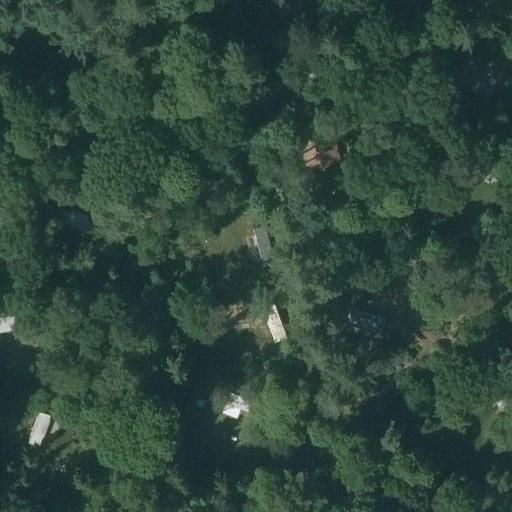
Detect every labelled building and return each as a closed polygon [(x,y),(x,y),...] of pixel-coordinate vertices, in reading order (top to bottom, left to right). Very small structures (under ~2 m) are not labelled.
[(22,23),(0,38),(0,43),(3,48),(28,31),(22,23)] [(484,104),(492,93),(462,71),(453,83),(484,104)] [(328,124),(293,132),(305,181),(339,173),(328,124)] [(475,151),(470,161),(492,173),(499,176),(504,167),(475,151)] [(90,236),(94,225),(63,211),(58,222),(90,236)] [(273,258),(264,226),(252,230),(260,261),(273,258)] [(263,321),(263,308),(233,309),(233,321),(263,321)] [(349,322),(381,331),(385,319),(353,310),(349,322)] [(0,331),(16,329),(13,315),(0,317),(0,331)] [(475,387),(472,399),(505,408),(509,397),(475,387)] [(245,411),(249,400),(219,389),(216,401),(245,411)] [(36,418),(26,446),(38,450),(48,422),(36,418)]
